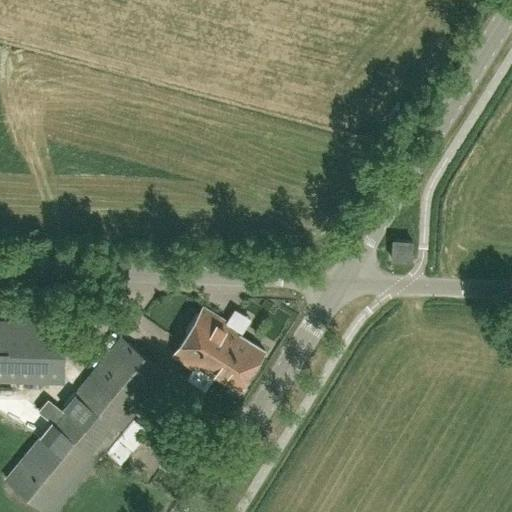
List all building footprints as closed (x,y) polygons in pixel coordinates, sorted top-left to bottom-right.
[(411,260),(412,240),(393,239),(392,259),(411,260)] [(214,375),(239,390),(265,350),(236,331),(238,328),(204,307),(173,354),(211,378),(214,375)] [(0,380),(64,382),(65,335),(0,332),(0,380)] [(62,410),(48,398),(39,410),(53,421),(6,478),(47,511),(50,511),(166,372),(123,336),(62,410)] [(121,436),(109,451),(125,464),(137,448),(121,436)]
